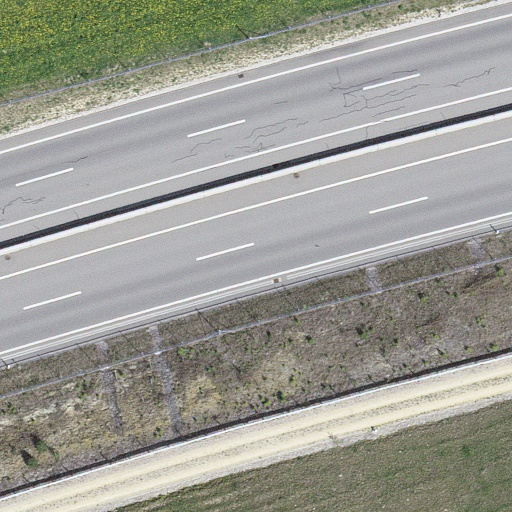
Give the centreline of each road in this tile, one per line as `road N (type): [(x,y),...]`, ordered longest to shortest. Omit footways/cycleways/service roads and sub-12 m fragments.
road 1 (motorway): [(511,50),(0,190)]
road 2 (motorway): [(0,316),(511,177)]
road 3 (track): [(511,373),(22,511)]
